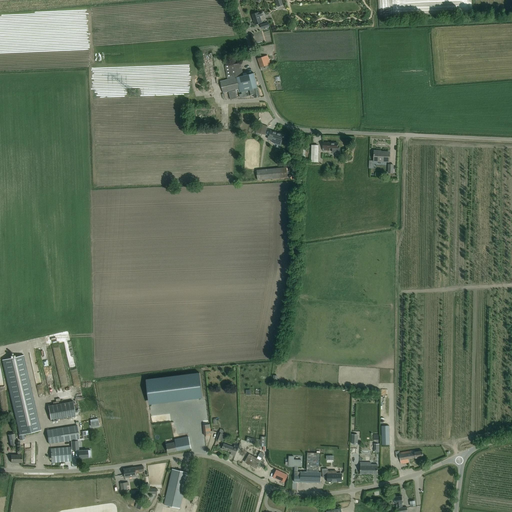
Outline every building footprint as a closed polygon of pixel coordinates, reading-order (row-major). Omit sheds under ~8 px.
[(258,12),(256,13),(252,15),(255,25),(258,24),(259,24),(259,23),(262,22),(260,16),(263,15),(261,12),(258,13),(258,12)] [(267,55),(262,57),(257,59),(261,70),(267,69),(266,65),(270,64),(267,55)] [(227,79),(220,81),(223,93),(235,90),(238,89),(239,92),(241,91),(242,94),(239,94),(240,97),(250,95),(254,94),(254,97),(259,96),(254,73),(243,76),(241,63),(225,66),(227,78),(235,77),(236,77),(227,79)] [(258,123),(257,128),(256,132),(255,134),(261,136),(261,134),(265,135),(267,126),(258,123)] [(282,140),(283,137),(284,137),(283,136),(284,134),(270,130),(267,139),(275,141),(275,144),(280,146),(282,140)] [(338,143),(323,142),(322,150),(329,150),(329,148),(332,148),(332,152),(340,152),(340,148),(338,148),(338,143)] [(374,151),(374,156),(374,162),(389,162),(389,152),(380,152),(380,151),(374,151)] [(257,180),(287,177),(286,167),(257,170),(257,180)] [(52,390),(58,389),(52,354),(47,355),(52,390)] [(40,430),(30,385),(23,355),(2,360),(20,435),(19,435),(20,440),(24,439),(23,434),(40,430)] [(199,373),(146,379),(148,400),(184,396),(184,400),(202,398),(199,373)] [(370,398),(370,436),(383,436),(383,431),(382,401),(379,401),(379,399),(375,399),(375,398),(370,398)] [(48,406),(51,422),(76,418),(73,401),(48,406)] [(177,430),(191,427),(189,414),(174,416),(177,430)] [(97,418),(90,419),(91,426),(99,425),(97,418)] [(77,425),(46,430),(48,444),(79,439),(77,425)] [(14,433),(8,435),(10,446),(16,444),(14,433)] [(168,453),(191,448),(188,437),(175,440),(175,442),(166,444),(168,453)] [(78,441),(71,441),(72,450),(75,450),(76,458),(79,458),(91,457),(90,450),(87,450),(78,451),(78,449),(78,441)] [(234,445),(234,446),(233,447),(224,444),(222,449),(231,452),(230,454),(235,456),(236,451),(238,446),(234,445)] [(70,447),(50,449),(51,463),(71,461),(71,456),(71,453),(70,447)] [(423,456),(422,452),(422,451),(414,452),(414,450),(399,453),(399,451),(395,452),(395,453),(396,458),(399,457),(400,464),(409,462),(408,459),(423,456)] [(22,462),(22,457),(22,455),(21,455),(19,451),(17,451),(18,455),(11,455),(11,463),(22,462)] [(249,454),(247,458),(245,462),(248,464),(248,463),(256,468),(258,465),(261,467),(264,461),(261,459),(262,458),(262,459),(265,454),(260,452),(258,456),(257,459),(249,454)] [(294,471),(293,481),(320,483),(321,472),(319,472),(319,453),(306,453),(304,471),(294,471)] [(289,458),(289,465),(300,466),(300,461),(293,461),(293,458),(289,458)] [(371,463),(367,463),(360,463),(360,473),(377,474),(377,465),(371,465),(371,463)] [(144,471),(143,466),(124,469),(126,477),(136,476),(135,473),(144,471)] [(172,469),(171,474),(166,495),(164,505),(180,509),(182,499),(188,473),(172,469)] [(341,477),(340,473),(336,474),(336,471),(328,471),(328,469),(322,469),(323,477),(327,477),(327,482),(332,482),(332,481),(337,481),(337,482),(342,482),(342,477),(341,477)] [(276,470),(275,473),(286,478),(288,475),(276,470)] [(161,483),(154,483),(154,479),(152,479),(151,488),(161,489),(161,483)] [(121,492),(128,491),(127,486),(129,485),(128,482),(120,483),(121,492)] [(402,503),(402,502),(401,496),(394,497),(395,504),(396,503),(396,507),(402,506),(402,503)]
